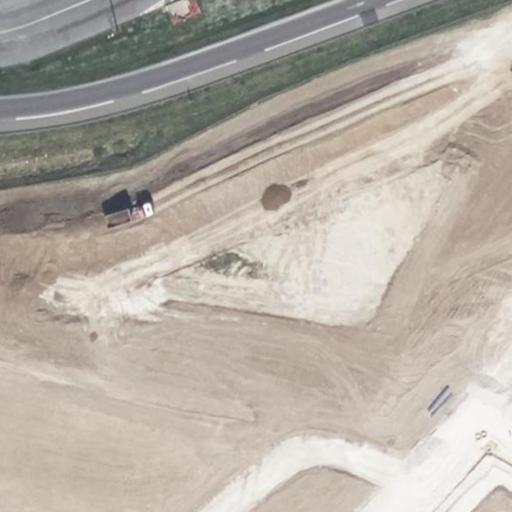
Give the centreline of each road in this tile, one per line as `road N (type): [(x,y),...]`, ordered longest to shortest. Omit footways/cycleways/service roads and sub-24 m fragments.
road 1 (motorway): [(0,111),(60,105),(368,0)]
road 2 (unclassified): [(431,491),(357,457),(308,455),(270,469),(218,511)]
